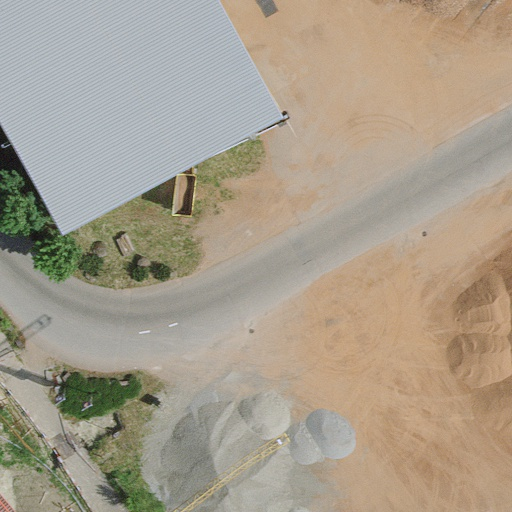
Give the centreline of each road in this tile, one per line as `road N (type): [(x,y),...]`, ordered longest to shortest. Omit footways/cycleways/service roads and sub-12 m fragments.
road 1 (unclassified): [(0,277),(67,329),(166,326),(511,142)]
road 2 (track): [(108,511),(0,362)]
